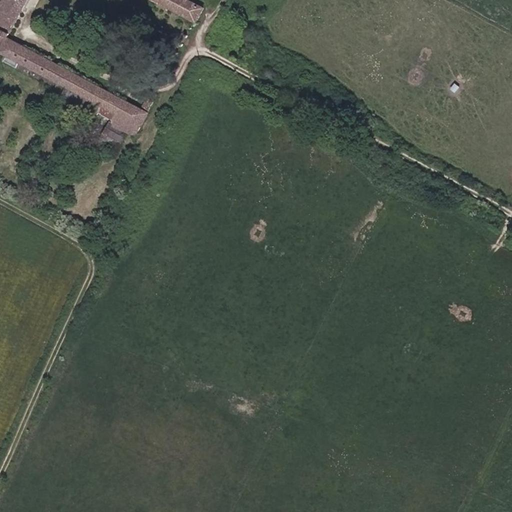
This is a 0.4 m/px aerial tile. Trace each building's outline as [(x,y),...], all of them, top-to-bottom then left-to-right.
[(150,108),(143,105),(9,32),(26,0),(2,0),(0,4),(0,47),(14,55),(46,73),(67,84),(115,110),(112,117),(109,124),(128,133),(131,128),(137,131),(150,108)] [(161,0),(198,20),(207,3),(201,0),(161,0)] [(43,79),(46,73),(14,55),(10,62),(43,79)] [(67,84),(64,91),(112,117),(115,110),(67,84)] [(149,92),(143,105),(150,108),(156,97),(149,92)] [(121,147),(128,133),(109,124),(102,137),(121,147)]
